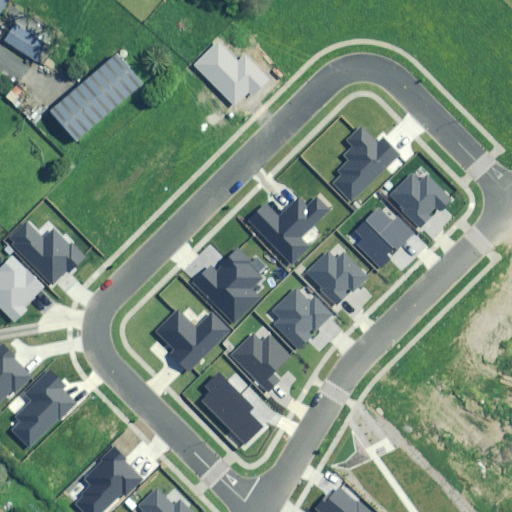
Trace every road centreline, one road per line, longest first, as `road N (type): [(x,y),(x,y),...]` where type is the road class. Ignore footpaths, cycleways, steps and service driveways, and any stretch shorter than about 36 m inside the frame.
road 1 (residential): [(257,511),(104,361),(94,326),(107,298),(325,81),(357,67),(392,75),(511,195)]
road 2 (residential): [(264,511),(351,364),(511,205)]
